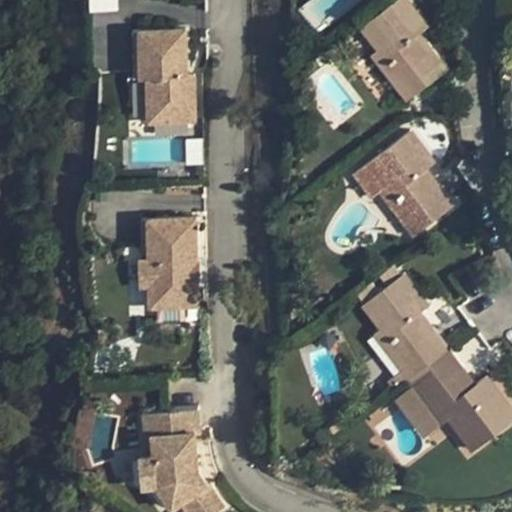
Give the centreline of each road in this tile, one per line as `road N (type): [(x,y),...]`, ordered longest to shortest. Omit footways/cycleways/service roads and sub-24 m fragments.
road 1 (residential): [(231,0),(234,465),(287,511)]
road 2 (residential): [(511,253),(490,185),(489,0)]
